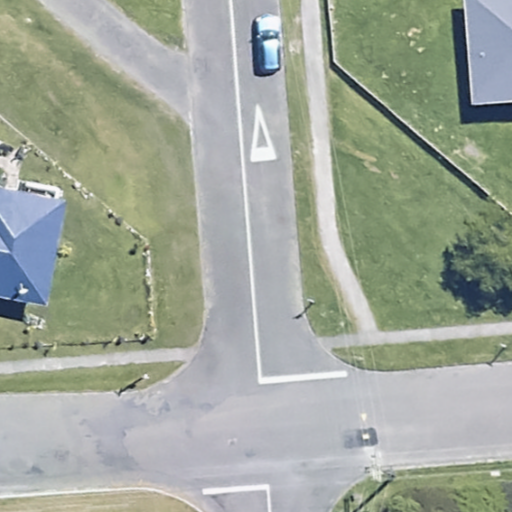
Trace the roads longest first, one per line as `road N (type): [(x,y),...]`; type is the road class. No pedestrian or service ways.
road 1 (residential): [(213,127),(247,429)]
road 2 (residential): [(511,411),(247,429)]
road 3 (residential): [(247,429),(0,448)]
road 4 (residential): [(213,127),(48,0)]
road 5 (residential): [(201,0),(213,127)]
